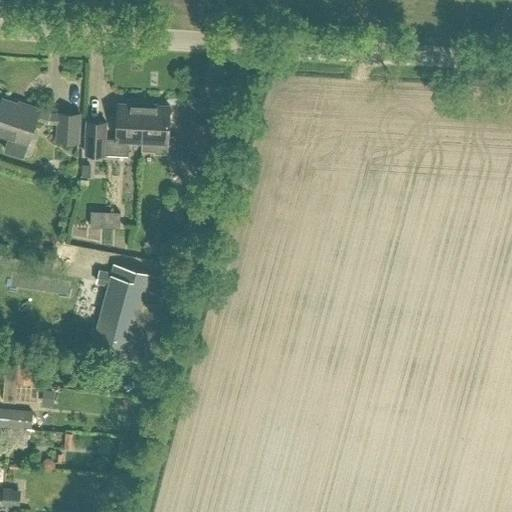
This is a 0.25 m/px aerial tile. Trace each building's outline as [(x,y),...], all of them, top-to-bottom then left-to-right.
[(25,104),(3,96),(0,105),(0,129),(8,132),(2,150),(24,157),(30,140),(38,118),(48,122),(60,123),(59,139),(81,140),(82,112),(60,111),(52,111),(41,107),(26,101),(25,104)] [(131,138),(142,138),(144,138),(146,102),(120,101),(118,136),(108,136),(109,120),(89,119),(87,151),(131,153),(131,138)] [(144,138),(142,138),(141,150),(168,151),(169,145),(180,147),(175,163),(195,168),(198,158),(199,158),(208,123),(188,117),(182,138),(169,135),(171,104),(146,102),(144,138)] [(82,163),(81,175),(89,176),(90,163),(82,163)] [(148,271),(149,269),(114,260),(111,269),(101,266),(97,278),(108,281),(92,344),(142,357),(147,336),(152,337),(161,303),(165,304),(172,278),(148,271)] [(4,384),(30,386),(43,387),(44,372),(31,371),(32,354),(6,352),(4,384)] [(123,357),(115,361),(119,368),(127,364),(123,357)] [(30,386),(4,384),(3,400),(29,402),(30,386)] [(0,406),(0,425),(31,427),(32,409),(0,406)] [(0,483),(15,484),(15,471),(0,470),(0,483)] [(0,504),(9,505),(19,506),(20,487),(3,486),(2,490),(0,490),(0,504)]
